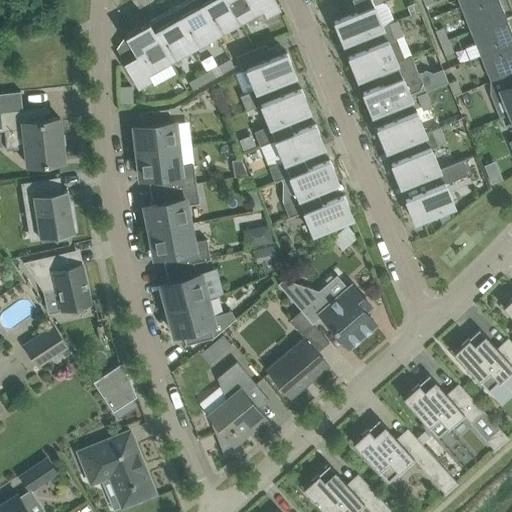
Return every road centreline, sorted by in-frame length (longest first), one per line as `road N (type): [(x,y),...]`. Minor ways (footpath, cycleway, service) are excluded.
road 1 (residential): [(211,511),(142,337),(112,213),(100,112),(103,0)]
road 2 (residential): [(428,323),(295,0)]
road 3 (residential): [(220,511),(428,323)]
